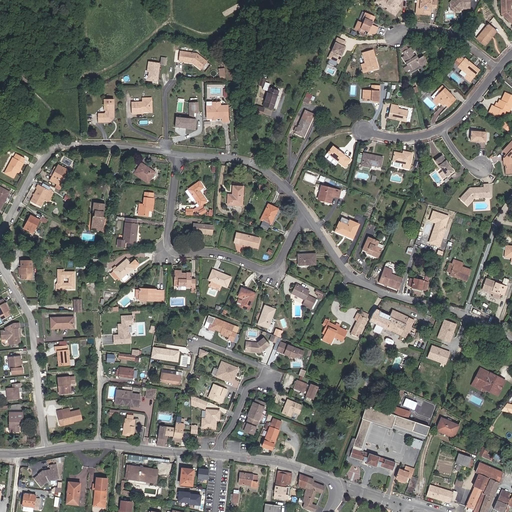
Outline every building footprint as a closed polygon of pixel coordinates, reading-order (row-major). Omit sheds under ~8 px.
[(379,0),(377,4),(384,9),(386,8),(387,11),(395,16),(400,8),(397,6),(400,0),(379,0)] [(435,8),(435,0),(418,0),(419,3),(417,3),(417,9),(420,9),(419,14),(429,15),(430,8),(435,8)] [(463,9),(468,9),(468,0),(455,0),(450,5),(451,11),(456,11),(460,9),(459,7),(463,7),(463,9)] [(502,15),(507,19),(506,20),(511,26),(511,12),(509,10),(508,6),(507,0),(498,0),(501,16),(502,15)] [(377,29),(370,26),(373,20),(366,16),(361,26),(359,25),(356,32),(361,35),(362,33),(367,33),(367,36),(374,35),(377,29)] [(488,26),(476,40),(485,47),(490,40),(489,39),(495,31),(488,26)] [(345,44),(337,40),(329,61),(340,65),(342,58),(341,58),(342,54),(344,55),(346,49),(344,48),(345,44)] [(448,49),(443,46),(440,51),(445,54),(448,49)] [(413,53),(410,49),(409,50),(404,54),(403,55),(406,58),(402,61),(411,73),(420,66),(420,67),(426,63),(422,57),(417,61),(412,54),(413,53)] [(374,59),(372,50),(362,53),(365,64),(360,65),(363,73),(367,72),(366,70),(375,67),(373,59),(374,59)] [(464,58),(463,59),(458,55),(453,62),(458,65),(457,66),(466,73),(463,77),(470,82),(480,71),(474,66),(473,68),(471,66),(472,65),(464,58)] [(196,70),(200,61),(188,57),(174,56),(173,66),(187,67),(196,70)] [(375,67),(366,70),(367,72),(377,68),(374,59),(373,59),(375,67)] [(146,72),(148,72),(148,75),(147,79),(150,82),(156,83),(158,66),(147,65),(146,72)] [(265,79),(261,78),(259,84),(262,85),(261,89),(266,91),(268,83),(264,82),(265,79)] [(372,102),(379,102),(379,86),(372,86),(372,92),(363,91),(363,100),(372,100),(372,102)] [(438,101),(437,102),(441,106),(444,104),(447,107),(454,99),(450,95),(447,92),(441,86),(436,90),(439,92),(434,97),(438,101)] [(278,91),(268,88),(263,107),(273,110),(278,91)] [(303,101),(308,103),(313,95),(307,92),(303,101)] [(505,116),(511,100),(511,96),(506,93),(504,96),(503,97),(501,101),(500,100),(498,100),(496,103),(495,102),(493,106),(490,105),(487,114),(496,118),(498,114),(501,115),(502,114),(505,116)] [(111,98),(101,98),(101,104),(102,109),(103,110),(104,111),(102,113),(99,113),(96,113),(97,122),(100,121),(108,121),(108,119),(110,117),(112,116),(111,98)] [(140,117),(140,115),(143,115),(147,115),(150,111),(149,105),(151,105),(151,101),(142,102),(142,106),(131,106),(132,118),(140,117)] [(199,102),(190,102),(189,118),(199,118),(199,102)] [(221,108),(221,104),(214,105),(214,109),(208,109),(209,121),(214,121),(217,120),(224,120),(225,124),(231,124),(229,107),(221,108)] [(397,107),(390,105),(387,119),(400,121),(400,120),(405,120),(407,112),(397,110),(397,107)] [(256,108),(255,114),(262,116),(264,110),(256,108)] [(294,134),(304,138),(314,115),(305,111),(294,134)] [(197,133),(198,123),(178,122),(177,132),(197,133)] [(504,123),(501,126),(507,132),(510,128),(504,123)] [(475,143),(475,141),(479,141),(479,143),(485,144),(486,133),(470,132),(469,142),(475,143)] [(511,165),(511,166),(511,158),(511,156),(511,140),(503,151),(506,153),(506,173),(511,172),(511,165)] [(336,150),(337,149),(332,145),(327,152),(331,155),(330,157),(334,159),(335,158),(344,165),(349,159),(340,151),(339,152),(336,150)] [(405,153),(404,155),(401,154),(394,153),(392,162),(404,164),(403,168),(409,169),(413,154),(405,153)] [(371,156),(362,154),(360,166),(370,168),(370,166),(380,167),(382,158),(374,156),(374,157),(371,156)] [(442,155),(435,161),(444,173),(447,177),(455,171),(442,155)] [(12,179),(15,173),(17,169),(20,170),(22,165),(21,164),(23,160),(16,156),(14,160),(12,159),(3,175),(12,179)] [(140,164),(132,173),(147,184),(154,175),(140,164)] [(58,187),(67,172),(57,166),(55,169),(50,178),(53,179),(51,183),(58,187)] [(198,205),(200,208),(208,202),(201,192),(204,189),(199,181),(187,189),(188,189),(194,199),(198,205)] [(490,193),(490,185),(482,185),(482,187),(469,188),(460,198),(469,205),(475,198),(482,198),(483,193),(490,193)] [(49,190),(38,186),(32,201),(43,205),(46,199),(49,190)] [(338,199),(339,191),(321,187),(318,199),(320,199),(321,202),(328,203),(329,198),(334,197),(338,199)] [(50,200),(54,190),(49,188),(49,190),(46,199),(50,200)] [(227,207),(240,209),(243,189),(234,188),(233,197),(228,196),(227,207)] [(185,191),(192,201),(194,199),(188,189),(185,191)] [(147,218),(148,212),(148,209),(152,209),(153,201),(150,201),(151,194),(140,193),(138,204),(134,204),(133,216),(147,218)] [(87,228),(101,229),(102,216),(100,216),(102,204),(90,202),(89,213),(91,214),(91,216),(88,216),(87,228)] [(278,212),(268,207),(260,223),(270,228),(278,212)] [(23,229),(32,233),(39,221),(29,216),(23,229)] [(358,224),(341,218),(336,232),(343,235),(344,233),(348,234),(347,236),(353,238),(358,224)] [(132,245),(136,225),(123,223),(120,242),(115,241),(114,247),(123,248),(124,244),(132,245)] [(192,226),(191,235),(212,237),(213,227),(192,226)] [(258,241),(235,235),(233,245),(237,246),(237,245),(248,247),(247,249),(255,251),(258,241)] [(368,252),(367,254),(377,257),(380,248),(375,246),(372,245),(374,240),(366,237),(361,249),(366,251),(368,252)] [(298,254),(299,265),(317,264),(316,253),(298,254)] [(104,267),(105,259),(98,258),(97,261),(92,261),(91,266),(104,267)] [(462,263),(452,259),(450,266),(453,267),(450,273),(457,276),(456,278),(465,281),(469,271),(460,267),(462,263)] [(114,277),(116,276),(118,279),(132,268),(133,269),(137,266),(133,261),(128,265),(125,260),(115,268),(111,271),(112,272),(109,274),(113,279),(114,277)] [(32,263),(20,263),(20,279),(31,279),(32,263)] [(65,283),(66,283),(68,284),(73,284),(73,267),(63,267),(63,265),(57,265),(57,280),(57,281),(60,284),(61,284),(64,284),(65,283)] [(398,290),(402,280),(390,275),(392,271),(384,268),(379,283),(398,290)] [(226,288),(230,277),(212,270),(208,281),(210,282),(221,286),(226,288)] [(179,276),(179,277),(173,277),(173,286),(182,286),(182,289),(194,290),(194,280),(189,280),(190,274),(183,274),(183,276),(179,276)] [(414,278),(413,280),(410,279),(408,285),(412,286),(411,288),(421,291),(421,290),(426,291),(427,283),(423,282),(423,281),(414,278)] [(497,299),(499,295),(500,291),(504,292),(505,287),(485,279),(481,289),(492,293),(491,295),(491,297),(497,299)] [(296,286),(292,296),(305,301),(303,307),(311,310),(316,300),(307,296),(309,292),(296,286)] [(137,296),(137,300),(161,300),(161,290),(152,290),(152,287),(137,287),(137,289),(137,296)] [(239,289),(253,295),(254,293),(239,287),(239,289)] [(247,311),(253,295),(239,289),(235,297),(237,297),(241,299),(238,307),(247,311)] [(358,291),(351,305),(362,310),(368,295),(358,291)] [(0,315),(2,320),(11,315),(2,299),(0,300),(0,315)] [(275,310),(265,306),(258,324),(268,328),(275,310)] [(392,313),(388,315),(376,309),(372,313),(369,321),(407,338),(408,335),(407,334),(414,320),(393,310),(392,313)] [(358,320),(351,334),(358,337),(369,315),(362,311),(361,312),(360,314),(358,320)] [(132,315),(121,316),(122,324),(118,324),(118,327),(120,327),(120,330),(118,330),(119,335),(114,335),(114,343),(130,342),(130,334),(128,334),(128,324),(132,324),(132,315)] [(71,326),(70,316),(48,319),(49,330),(63,329),(63,327),(71,326)] [(231,333),(234,327),(214,319),(212,325),(214,331),(219,333),(219,332),(221,332),(220,335),(229,339),(228,341),(233,343),(236,335),(231,333)] [(444,319),(437,338),(451,342),(457,324),(444,319)] [(342,341),(347,331),(338,328),(340,325),(336,323),(335,326),(328,323),(329,321),(325,320),(323,325),(326,327),(325,328),(328,329),(323,340),(331,344),(334,337),(342,341)] [(9,343),(18,343),(17,324),(12,324),(4,328),(3,330),(1,330),(1,337),(9,337),(9,343)] [(283,331),(276,328),(273,334),(281,337),(283,331)] [(104,344),(112,344),(112,335),(104,335),(104,344)] [(257,344),(251,343),(250,352),(255,353),(255,352),(258,352),(257,353),(260,353),(269,346),(263,338),(257,344)] [(294,360),(298,351),(279,343),(276,352),(279,353),(279,354),(294,360)] [(451,352),(432,345),(427,357),(446,365),(451,352)] [(64,346),(54,347),(54,351),(57,351),(58,355),(59,355),(59,364),(68,364),(66,350),(64,350),(64,346)] [(178,362),(180,351),(153,347),(151,358),(178,362)] [(198,358),(208,353),(199,350),(198,358)] [(20,356),(9,356),(9,368),(11,368),(11,373),(22,373),(22,368),(21,367),(20,356)] [(235,375),(238,369),(221,362),(216,377),(232,383),(234,378),(233,377),(234,376),(235,375)] [(120,368),(119,370),(116,369),(116,372),(116,371),(115,376),(118,376),(132,378),(132,377),(132,376),(136,377),(136,371),(133,371),(133,369),(120,368)] [(488,378),(491,379),(493,376),(480,369),(476,377),(479,379),(482,374),(488,377),(488,378)] [(160,382),(179,384),(179,381),(181,381),(182,375),(178,375),(178,372),(173,371),(173,373),(170,373),(170,371),(166,370),(166,373),(162,373),(160,382)] [(493,394),(494,392),(497,394),(504,382),(493,376),(491,379),(488,378),(488,377),(482,374),(479,379),(476,377),(473,382),(484,389),(493,394)] [(60,377),(60,382),(62,382),(62,393),(72,393),(72,384),(78,385),(78,378),(73,378),(73,377),(60,377)] [(313,400),(318,387),(310,384),(309,387),(306,386),(307,385),(296,380),(293,389),(304,393),(304,392),(307,393),(305,396),(313,400)] [(484,389),(473,382),(471,385),(482,391),(484,389)] [(13,387),(7,388),(8,400),(20,399),(19,388),(21,387),(21,384),(18,384),(18,383),(13,384),(13,387)] [(220,396),(223,388),(213,384),(208,399),(221,404),(224,397),(220,396)] [(90,391),(84,391),(84,396),(93,395),(93,385),(90,385),(90,391)] [(131,391),(116,390),(115,403),(128,405),(131,401),(134,405),(138,406),(140,394),(131,393),(131,391)] [(198,407),(201,400),(191,396),(191,398),(191,404),(198,407)] [(403,405),(410,408),(414,401),(406,397),(403,405)] [(253,434),(265,404),(256,400),(255,403),(253,403),(248,416),(249,417),(246,423),(245,423),(242,430),(253,434)] [(302,405),(288,400),(286,404),(287,404),(286,407),(284,408),(282,413),(291,416),(293,412),(299,414),(302,405)] [(511,404),(508,403),(507,402),(504,406),(502,408),(511,412),(511,404)] [(383,411),(366,405),(364,413),(380,418),(383,411)] [(394,407),(391,414),(395,416),(399,417),(402,409),(394,407)] [(72,420),(73,421),(82,419),(80,409),(69,412),(68,408),(57,411),(58,415),(62,414),(64,423),(72,420)] [(399,417),(406,419),(409,412),(402,409),(399,417)] [(215,426),(216,423),(214,422),(215,420),(219,420),(219,411),(206,410),(205,419),(202,418),(201,428),(212,429),(212,426),(215,426)] [(364,413),(362,416),(371,419),(370,421),(391,428),(392,424),(396,426),(398,420),(394,419),(395,416),(391,414),(383,411),(380,418),(364,413)] [(24,412),(10,413),(11,432),(20,432),(20,422),(24,422),(24,412)] [(371,419),(362,416),(361,418),(362,419),(356,439),(352,438),(346,455),(366,462),(365,464),(376,467),(377,465),(393,470),(395,462),(379,457),(379,456),(369,453),(368,454),(359,451),(360,448),(361,449),(370,421),(371,419)] [(406,419),(399,417),(395,416),(394,419),(398,420),(396,426),(410,431),(413,422),(406,419)] [(435,430),(446,434),(448,431),(439,427),(443,418),(440,417),(435,430)] [(181,423),(181,419),(176,418),(175,428),(173,436),(172,440),(175,441),(181,442),(184,424),(181,423)] [(459,425),(443,418),(439,427),(448,431),(446,434),(454,437),(459,425)] [(125,419),(123,434),(133,436),(135,420),(133,420),(127,419),(125,419)] [(273,419),(263,443),(262,446),(272,450),(279,430),(278,430),(281,422),(273,419)] [(418,420),(414,419),(413,422),(410,431),(426,436),(430,428),(415,422),(415,421),(417,422),(418,420)] [(175,428),(160,425),(157,445),(166,446),(167,435),(173,436),(175,428)] [(420,450),(423,442),(413,438),(410,447),(420,450)] [(477,455),(492,461),(493,457),(487,454),(489,450),(481,446),(478,453),(477,455)] [(459,453),(455,460),(461,463),(463,455),(459,453)] [(463,455),(461,463),(468,466),(472,459),(463,455)] [(41,473),(39,473),(34,476),(40,485),(48,479),(58,478),(56,463),(50,464),(51,469),(43,470),(43,472),(42,472),(41,473)] [(499,483),(503,473),(480,463),(475,472),(480,474),(488,477),(489,478),(499,483)] [(157,469),(130,466),(128,479),(155,482),(157,469)] [(406,471),(404,470),(399,469),(396,478),(398,479),(402,481),(405,482),(407,476),(411,478),(414,469),(408,467),(406,471)] [(209,469),(199,468),(198,479),(208,480),(209,469)] [(192,485),(193,470),(182,469),(181,484),(192,485)] [(256,481),(257,475),(240,473),(239,483),(251,485),(251,486),(257,487),(258,481),(256,481)] [(290,484),(291,477),(290,475),(278,473),(274,496),(285,497),(285,493),(286,484),(290,484)] [(307,487),(307,488),(305,494),(304,498),(302,502),(305,503),(303,507),(315,511),(317,506),(311,504),(317,491),(322,493),(325,487),(319,484),(313,482),(314,479),(300,474),(299,484),(307,487)] [(488,477),(480,474),(475,485),(483,489),(488,477)] [(418,478),(412,476),(406,491),(412,494),(418,478)] [(105,508),(108,478),(96,477),(94,495),(97,495),(96,507),(105,508)] [(456,478),(455,485),(461,487),(463,481),(456,478)] [(481,493),(474,510),(473,511),(479,511),(482,505),(486,494),(493,497),(499,483),(489,478),(482,494),(481,493)] [(78,498),(80,483),(69,482),(67,503),(74,503),(74,498),(78,498)] [(430,485),(426,496),(445,501),(448,491),(430,485)] [(483,489),(475,485),(472,491),(465,507),(474,510),(481,493),(483,489)] [(190,493),(191,491),(179,490),(178,502),(189,503),(190,493)] [(510,494),(502,490),(497,500),(507,504),(510,498),(508,498),(510,494)] [(201,505),(202,494),(190,493),(189,504),(201,505)] [(35,495),(24,494),(23,506),(24,506),(33,507),(33,506),(38,506),(39,499),(34,498),(35,495)] [(486,494),(482,505),(488,508),(493,497),(486,494)] [(500,511),(503,511),(507,504),(497,500),(493,509),(500,511)] [(127,511),(128,511),(131,511),(131,502),(122,501),(120,510),(119,510),(118,511),(127,511)]
